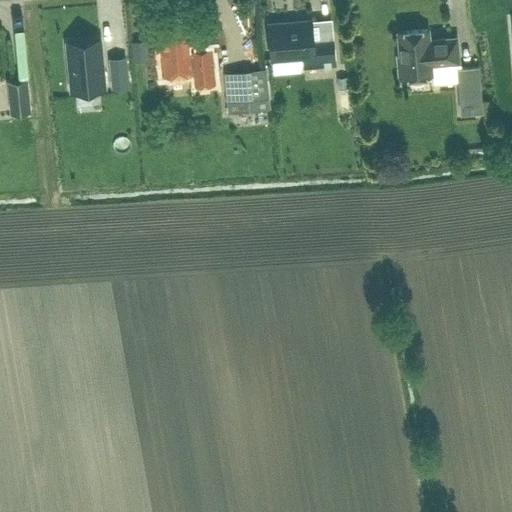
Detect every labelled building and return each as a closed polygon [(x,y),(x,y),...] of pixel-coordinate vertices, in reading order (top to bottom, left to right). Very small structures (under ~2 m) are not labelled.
[(190,39),(188,19),(163,21),(164,25),(158,25),(163,76),(193,73),(194,85),(213,83),(210,49),(188,51),(187,39),(190,39)] [(270,57),(302,54),(303,67),(335,65),(332,37),(312,39),(311,19),(267,23),(270,57)] [(427,28),(397,30),(399,54),(397,54),(398,75),(409,74),(410,79),(412,81),(421,80),(423,78),(422,73),(431,72),(430,62),(436,61),(439,63),(447,63),(449,60),(457,59),(455,36),(433,38),(433,41),(428,41),(427,28)] [(104,86),(99,38),(66,41),(70,89),(104,86)] [(124,56),(109,58),(112,87),(127,86),(124,56)] [(481,109),(477,65),(456,67),(460,111),(481,109)] [(268,109),(265,67),(223,71),(226,113),(268,109)] [(29,110),(27,89),(26,78),(9,80),(11,91),(13,111),(29,110)]
